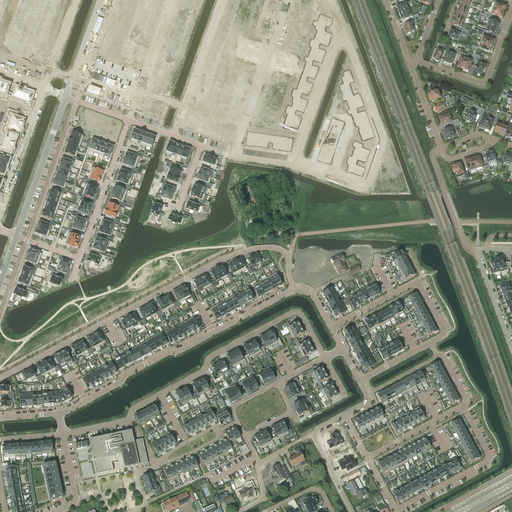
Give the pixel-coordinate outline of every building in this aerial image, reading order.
[(463,6),(470,8),(469,8),(470,3),(471,3),(462,0),(461,0),(460,5),(463,6)] [(20,2),(19,6),(28,9),(29,9),(31,4),(21,1),(21,2),(20,2)] [(54,2),(52,8),(62,11),(63,9),(64,6),(64,5),(60,4),(58,3),(55,2),(54,2)] [(399,13),(409,9),(408,6),(409,5),(408,2),(397,6),(397,9),(399,13)] [(492,8),(503,12),(503,10),(504,10),(506,6),(494,2),(492,8)] [(458,10),(468,13),(470,8),(463,6),(460,5),(458,10)] [(50,13),(51,13),(54,15),(56,15),(55,15),(56,15),(60,17),(60,16),(62,13),(61,13),(62,11),(52,8),(50,13)] [(483,14),(489,16),(490,14),(502,18),(503,14),(502,14),(503,12),(492,8),(490,13),(484,11),(483,14)] [(409,9),(399,13),(402,19),(404,19),(405,19),(407,18),(408,17),(410,16),(408,10),(409,9)] [(468,13),(458,10),(456,15),(459,16),(466,18),(468,13)] [(16,15),(15,17),(25,20),(26,15),(27,15),(26,15),(21,13),(17,12),(16,15)] [(454,20),(464,23),(466,18),(459,16),(456,15),(454,20)] [(318,22),(316,26),(322,28),(323,25),(329,27),(329,25),(330,25),(331,21),(331,19),(329,19),(329,18),(325,16),(325,17),(322,16),(320,23),(318,22)] [(15,17),(14,22),(23,25),(25,20),(15,17)] [(48,19),(46,24),(57,28),(58,25),(57,24),(58,22),(48,19)] [(487,25),(497,29),(499,23),(489,19),(487,25)] [(461,32),(467,34),(468,31),(462,29),(464,23),(454,20),(453,23),(452,25),(462,29),(461,32)] [(14,22),(12,27),(21,30),(23,25),(14,22)] [(405,28),(404,29),(404,30),(405,34),(406,35),(406,34),(410,33),(411,33),(411,32),(415,30),(412,22),(404,26),(405,28)] [(44,30),(54,34),(55,32),(57,28),(46,24),(46,25),(44,30)] [(497,29),(487,25),(485,31),(495,34),(497,29)] [(316,26),(315,29),(320,31),(318,36),(329,40),(330,36),(330,34),(321,31),(322,28),(316,26)] [(12,27),(10,31),(20,35),(21,30),(12,27)] [(10,34),(8,37),(17,40),(18,40),(20,35),(10,31),(10,33),(9,34),(10,34)] [(467,34),(461,32),(460,34),(450,31),(450,32),(449,32),(448,36),(448,37),(448,38),(458,41),(460,35),(466,36),(467,34)] [(483,33),(477,31),(476,34),(482,36),(480,42),(492,46),(492,45),(493,41),(494,40),(482,36),(483,33)] [(42,36),(40,41),(50,45),(51,43),(52,40),(52,39),(48,38),(46,37),(42,36)] [(311,40),(310,43),(316,45),(317,42),(326,45),(327,43),(328,44),(329,40),(318,36),(316,41),(311,40)] [(38,47),(42,49),(43,49),(44,49),(48,51),(49,49),(50,45),(40,41),(38,47)] [(492,46),(480,42),(478,47),(472,45),(471,48),(477,50),(478,47),(490,52),(492,46)] [(310,43),(309,46),(314,48),(312,53),(323,57),(324,53),(324,51),(320,50),(320,49),(319,49),(318,49),(315,48),(316,45),(310,43)] [(446,52),(448,46),(445,45),(443,50),(437,48),(435,55),(434,54),(433,59),(435,60),(439,62),(443,51),(446,52)] [(448,51),(445,62),(446,62),(446,63),(450,64),(452,64),(455,54),(458,55),(460,49),(457,48),(455,54),(448,51)] [(461,56),(457,67),(460,69),(461,68),(463,69),(466,58),(467,55),(462,53),(463,50),(460,49),(458,55),(461,56)] [(5,51),(2,61),(5,62),(6,62),(7,62),(10,53),(5,51)] [(10,53),(7,62),(12,64),(15,55),(10,53)] [(305,57),(304,60),(307,61),(310,62),(311,59),(314,60),(317,61),(320,62),(321,62),(322,59),(322,57),(323,57),(312,53),(310,58),(305,57)] [(466,58),(463,69),(465,69),(464,70),(468,72),(472,60),(475,61),(477,55),(474,54),(472,60),(466,58)] [(15,55),(12,64),(14,64),(13,65),(17,66),(21,57),(20,57),(15,55)] [(478,62),(474,72),(475,73),(476,73),(480,75),(480,74),(481,75),(482,72),(483,72),(484,68),(485,64),(478,62),(480,56),(477,55),(475,61),(478,62)] [(26,59),(23,68),(26,69),(27,69),(28,70),(32,61),(27,59),(26,59)] [(32,61),(28,70),(31,71),(32,71),(34,72),(37,62),(32,61)] [(307,61),(306,64),(308,65),(306,70),(316,73),(316,72),(317,72),(318,68),(309,65),(310,62),(307,61)] [(37,62),(34,72),(36,73),(37,73),(39,73),(42,64),(37,62)] [(302,74),(301,77),(304,78),(305,75),(314,78),(315,75),(315,74),(316,73),(306,70),(305,75),(302,74)] [(347,86),(343,87),(344,90),(350,88),(349,85),(348,83),(354,81),(352,77),(353,77),(352,74),(350,70),(344,72),(345,76),(344,76),(344,77),(345,80),(346,81),(345,81),(347,86)] [(301,77),(300,80),(302,81),(301,86),(310,89),(311,87),(312,85),(311,85),(312,84),(303,81),(304,78),(301,77)] [(3,83),(0,92),(0,94),(4,96),(3,99),(7,100),(9,94),(6,93),(9,85),(3,83)] [(296,93),(295,93),(298,94),(299,92),(308,95),(308,94),(310,89),(301,86),(299,91),(297,90),(296,93)] [(10,95),(9,98),(18,101),(22,89),(20,88),(19,88),(17,87),(14,96),(10,95)] [(22,89),(18,101),(23,103),(27,91),(22,89)] [(429,96),(428,96),(430,100),(431,100),(431,101),(441,97),(439,90),(435,92),(435,91),(431,93),(428,94),(429,96)] [(27,91),(23,103),(28,104),(27,107),(30,108),(32,103),(29,102),(32,93),(27,91)] [(293,92),(292,96),(297,97),(295,103),(305,106),(305,104),(306,104),(307,101),(303,99),(302,99),(301,99),(301,98),(297,97),(298,94),(295,93),(296,93),(293,92)] [(348,94),(342,96),(344,100),(349,98),(351,103),(361,100),(361,99),(361,100),(360,98),(359,94),(359,95),(359,94),(355,95),(352,96),(349,98),(348,94)] [(449,98),(444,100),(445,103),(434,107),(435,112),(436,112),(437,114),(441,112),(441,111),(448,108),(446,103),(450,101),(449,98)] [(353,109),(348,111),(349,114),(351,113),(354,112),(353,109),(357,108),(358,107),(359,107),(363,105),(362,103),(361,100),(351,103),(353,109)] [(288,106),(287,110),(289,111),(289,110),(292,111),(293,109),(297,110),(298,110),(299,111),(299,110),(303,112),(303,111),(303,112),(304,108),(305,106),(295,103),(293,108),(288,106)] [(467,114),(465,119),(467,120),(467,121),(472,123),(472,121),(474,122),(477,113),(480,114),(482,109),(478,107),(477,112),(471,109),(469,114),(467,114)] [(289,111),(288,113),(291,114),(289,119),(299,123),(300,120),(299,120),(300,117),(291,114),(292,111),(289,110),(289,111)] [(9,111),(8,115),(11,116),(9,121),(22,126),(23,122),(22,122),(23,120),(14,117),(15,113),(9,111)] [(354,112),(351,113),(353,116),(355,115),(357,120),(366,116),(364,111),(355,114),(354,112)] [(482,117),(478,127),(480,128),(483,129),(484,129),(488,118),(488,117),(489,116),(483,114),(483,115),(482,117)] [(488,118),(484,129),(490,131),(494,119),(496,120),(497,120),(499,115),(496,114),(494,119),(488,117),(488,118)] [(440,119),(439,119),(439,120),(441,124),(442,124),(442,125),(451,122),(448,115),(439,118),(440,119)] [(366,116),(357,120),(358,125),(368,121),(366,117),(367,117),(366,116)] [(285,124),(283,127),(285,128),(286,128),(288,125),(296,128),(297,125),(298,126),(299,123),(289,119),(287,124),(285,124)] [(331,122),(330,124),(340,127),(342,122),(332,119),(331,122)] [(4,126),(3,129),(9,131),(10,128),(19,131),(20,131),(21,128),(20,128),(21,126),(22,126),(9,121),(7,127),(4,126)] [(368,121),(358,125),(360,130),(369,126),(368,121)] [(330,126),(329,129),(338,132),(340,127),(330,124),(330,126),(329,126),(330,126)] [(497,124),(494,132),(499,134),(502,125),(503,124),(502,124),(502,125),(497,124)] [(502,125),(499,134),(504,136),(507,127),(508,126),(503,124),(502,125)] [(369,126),(360,130),(362,134),(372,131),(371,131),(369,126)] [(445,133),(443,134),(444,135),(445,139),(446,140),(447,139),(450,138),(451,138),(451,137),(455,135),(452,128),(444,131),(445,133)] [(3,129),(2,132),(5,133),(3,138),(14,142),(16,137),(8,134),(9,131),(3,129)] [(328,132),(327,134),(336,138),(338,132),(329,129),(328,132),(327,132),(328,132)] [(132,136),(130,141),(135,143),(139,131),(134,130),(133,132),(132,136)] [(139,131),(135,143),(141,145),(145,133),(139,131)] [(372,131),(362,134),(364,140),(374,136),(372,131)] [(72,132),(70,138),(82,142),(84,136),(78,134),(79,133),(75,132),(75,133),(72,132)] [(145,133),(141,145),(146,147),(150,135),(145,133)] [(326,137),(325,139),(334,143),(336,138),(327,134),(326,136),(326,137)] [(150,135),(146,147),(151,148),(154,141),(155,137),(150,135)] [(263,137),(261,146),(267,147),(268,138),(271,139),(272,136),(268,135),(268,138),(263,137)] [(272,136),(271,139),(274,139),(274,142),(273,142),(273,145),(273,148),(274,149),(278,149),(280,140),(274,139),(275,136),(272,136)] [(3,138),(1,143),(13,147),(14,142),(3,138)] [(70,138),(68,143),(80,147),(82,142),(70,138)] [(92,139),(88,151),(93,153),(97,141),(92,139)] [(324,142),(323,144),(332,148),(334,143),(325,139),(324,142)] [(97,141),(93,153),(98,154),(102,143),(100,142),(98,141),(97,141)] [(169,141),(165,153),(170,155),(174,144),(173,143),(169,141)] [(354,142),(353,145),(358,147),(356,152),(356,153),(366,156),(367,156),(369,150),(363,148),(359,147),(360,144),(354,142)] [(0,151),(1,152),(2,149),(11,152),(13,147),(1,143),(0,146),(0,151)] [(68,143),(67,148),(78,152),(78,151),(77,151),(79,146),(80,147),(68,143)] [(102,143),(98,154),(103,156),(108,145),(107,145),(107,144),(105,144),(102,143)] [(174,144),(170,155),(175,157),(179,146),(174,144)] [(322,147),(321,150),(331,153),(332,148),(323,144),(322,146),(322,147)] [(108,145),(103,156),(109,158),(113,147),(108,145)] [(179,146),(175,157),(176,157),(176,156),(181,158),(185,148),(179,146)] [(185,148),(181,158),(186,160),(190,149),(186,147),(186,148),(185,148)] [(67,148),(65,153),(69,155),(73,156),(72,159),(75,160),(78,161),(79,158),(76,157),(78,152),(67,148)] [(320,153),(320,155),(329,158),(331,153),(321,150),(320,152),(320,153)] [(0,151),(0,161),(7,164),(9,158),(0,155),(1,152),(0,151)] [(486,166),(488,171),(491,170),(489,165),(496,162),(494,156),(495,156),(494,155),(493,152),(493,151),(492,151),(488,153),(487,153),(488,155),(485,156),(488,165),(486,166)] [(124,158),(137,163),(139,157),(142,158),(143,155),(139,153),(137,153),(136,156),(127,153),(126,155),(124,158)] [(349,156),(348,159),(354,161),(355,158),(364,161),(366,158),(366,156),(356,153),(355,158),(349,156)] [(509,166),(511,156),(511,155),(509,154),(508,155),(505,154),(502,162),(505,163),(504,164),(509,166)] [(319,157),(318,160),(321,161),(322,162),(322,161),(327,163),(329,158),(320,155),(319,157)] [(204,156),(203,160),(204,160),(203,162),(207,163),(207,164),(209,164),(211,165),(210,168),(211,169),(217,171),(219,171),(220,168),(216,166),(218,161),(212,159),(213,157),(208,156),(208,157),(204,156)] [(472,159),(476,169),(482,167),(481,163),(481,162),(480,160),(480,159),(479,159),(478,157),(472,159)] [(62,158),(60,164),(72,168),(75,160),(72,159),(71,162),(67,160),(62,158)] [(124,161),(123,164),(132,168),(131,170),(137,172),(138,169),(135,168),(137,163),(124,158),(123,161),(124,161)] [(348,159),(347,163),(352,164),(350,170),(353,171),(353,172),(358,174),(358,173),(361,174),(362,174),(364,169),(363,169),(364,168),(353,164),(354,161),(348,159)] [(466,173),(468,179),(471,178),(469,172),(476,169),(472,159),(471,159),(468,160),(467,160),(467,161),(465,162),(469,172),(466,173)] [(167,163),(165,167),(168,168),(166,173),(179,178),(179,177),(179,176),(180,176),(180,175),(179,175),(181,172),(171,169),(172,165),(171,165),(167,164),(167,163)] [(60,166),(59,169),(70,173),(69,172),(71,168),(72,168),(60,164),(61,164),(60,166)] [(92,164),(89,173),(101,177),(102,175),(103,172),(102,172),(103,172),(94,169),(95,165),(92,164)] [(468,179),(466,173),(463,174),(460,164),(458,165),(458,164),(454,165),(454,166),(453,167),(454,169),(453,169),(455,173),(457,178),(464,175),(465,180),(468,179)] [(198,173),(211,178),(210,177),(212,172),(216,173),(217,171),(211,169),(210,171),(201,168),(200,169),(200,168),(199,171),(199,172),(199,173),(198,173)] [(59,169),(57,174),(69,178),(70,173),(59,169)] [(120,172),(118,175),(131,180),(133,174),(136,175),(137,172),(131,170),(130,173),(121,170),(120,172)] [(85,177),(84,180),(86,181),(89,182),(90,179),(99,182),(101,177),(89,173),(88,178),(85,177)] [(161,178),(160,181),(166,183),(167,180),(177,183),(178,183),(180,179),(179,178),(166,173),(164,179),(161,178)] [(197,177),(197,179),(206,183),(205,185),(211,187),(212,185),(209,184),(211,178),(198,173),(197,177)] [(55,179),(67,183),(65,182),(66,178),(69,178),(57,174),(56,177),(55,179)] [(118,177),(117,180),(117,181),(126,184),(125,187),(131,189),(132,186),(129,185),(131,180),(118,175),(118,176),(119,176),(118,178),(118,177)] [(55,179),(53,184),(58,186),(62,188),(61,190),(64,191),(67,183),(55,179)] [(85,184),(84,189),(95,194),(96,191),(97,188),(88,185),(89,182),(86,181),(85,184)] [(160,181),(159,184),(162,185),(160,190),(173,195),(174,192),(173,192),(174,189),(165,186),(166,183),(160,181)] [(250,205),(257,202),(249,184),(244,186),(249,196),(246,197),(250,205)] [(193,187),(192,190),(205,195),(207,189),(210,190),(211,187),(205,185),(204,188),(195,185),(194,187),(193,187)] [(113,189),(112,192),(125,197),(127,191),(130,192),(131,189),(125,187),(124,190),(115,187),(114,189),(113,189)] [(79,194),(78,197),(81,198),(84,199),(85,196),(93,199),(94,196),(95,194),(84,189),(82,195),(79,194)] [(51,190),(49,195),(61,200),(63,194),(66,195),(67,192),(64,191),(61,190),(60,193),(56,192),(51,190)] [(155,195),(154,198),(160,200),(161,197),(170,200),(171,198),(172,199),(173,195),(160,190),(162,191),(160,197),(155,195)] [(191,194),(191,196),(200,200),(199,202),(205,204),(206,201),(203,201),(205,195),(192,190),(191,194)] [(111,196),(111,198),(120,201),(119,204),(125,206),(126,203),(123,202),(125,197),(112,192),(111,196)] [(49,196),(48,201),(59,205),(61,200),(49,195),(49,196)] [(81,198),(78,206),(89,210),(91,206),(91,204),(88,203),(85,202),(83,201),(84,199),(81,198)] [(48,201),(46,206),(57,210),(59,205),(48,201)] [(186,207),(186,209),(190,210),(193,212),(193,211),(197,213),(199,206),(203,208),(205,204),(199,202),(198,206),(195,205),(196,205),(192,203),(192,204),(188,202),(188,203),(187,203),(186,207)] [(107,209),(106,209),(119,214),(121,208),(124,209),(125,206),(119,204),(118,207),(109,204),(108,207),(107,207),(107,209)] [(152,211),(150,216),(157,218),(156,222),(159,223),(163,214),(159,213),(161,207),(160,207),(160,206),(156,204),(156,205),(154,205),(153,207),(151,211),(152,211)] [(44,210),(44,211),(56,215),(57,210),(46,206),(44,211),(44,210)] [(78,206),(75,214),(78,215),(79,212),(87,215),(88,212),(89,212),(89,210),(78,206)] [(105,209),(104,214),(105,214),(104,215),(114,218),(113,221),(119,223),(120,220),(115,218),(117,213),(119,214),(106,209),(106,210),(105,209)] [(44,211),(42,216),(46,218),(51,219),(50,222),(53,223),(54,220),(51,219),(53,214),(55,215),(56,215),(44,211)] [(72,213),(71,216),(74,217),(72,222),(83,226),(84,225),(86,221),(77,218),(78,215),(75,214),(72,213)] [(169,216),(168,220),(171,221),(171,223),(176,224),(176,223),(182,225),(184,219),(187,221),(188,217),(183,215),(182,218),(177,217),(175,216),(171,215),(170,216),(169,216)] [(101,224),(101,226),(113,231),(115,225),(118,226),(119,223),(113,221),(112,224),(103,221),(102,221),(101,224)] [(38,225),(37,227),(50,232),(52,226),(54,227),(55,224),(53,223),(50,222),(49,225),(44,223),(39,222),(38,225)] [(70,227),(69,230),(72,231),(73,228),(82,232),(83,228),(83,226),(72,222),(73,223),(71,228),(70,227)] [(100,228),(98,231),(99,231),(99,232),(108,235),(107,238),(113,240),(114,237),(111,236),(113,231),(101,226),(100,228)] [(288,226),(254,233),(256,238),(257,238),(257,240),(275,236),(276,237),(290,234),(288,226)] [(36,229),(35,232),(36,232),(35,233),(48,237),(50,232),(37,227),(37,229),(36,229)] [(69,230),(66,238),(78,243),(78,242),(78,241),(79,241),(80,238),(79,238),(79,237),(71,234),(72,231),(69,230)] [(67,239),(65,244),(76,248),(78,243),(66,238),(66,239),(67,239)] [(96,239),(94,243),(107,248),(109,242),(112,243),(113,240),(107,238),(106,241),(97,238),(96,240),(96,239)] [(94,245),(92,248),(93,248),(93,249),(102,252),(101,255),(107,257),(108,254),(105,253),(107,248),(94,243),(95,244),(94,245)] [(28,251),(27,255),(40,259),(42,254),(29,249),(29,251),(28,251)] [(402,251),(390,257),(393,262),(404,256),(402,251)] [(340,274),(347,271),(343,262),(344,261),(341,254),(331,259),(334,265),(335,265),(340,274)] [(26,257),(25,260),(26,260),(25,261),(35,264),(34,267),(37,268),(39,269),(40,266),(38,265),(40,259),(27,255),(27,257),(26,257)] [(87,260),(87,261),(91,262),(91,263),(94,264),(100,266),(103,260),(108,262),(109,258),(107,257),(101,255),(100,255),(99,258),(96,257),(93,256),(89,255),(89,256),(88,256),(87,260)] [(249,259),(248,259),(252,267),(250,268),(252,274),(255,272),(254,269),(257,267),(255,264),(262,260),(260,257),(258,257),(257,255),(251,258),(251,257),(249,259)] [(404,256),(393,262),(396,267),(397,266),(407,260),(404,256)] [(495,259),(500,273),(508,270),(508,269),(507,262),(503,264),(501,257),(500,258),(499,257),(496,258),(496,259),(495,259)] [(59,259),(57,265),(68,269),(69,269),(68,268),(70,265),(70,263),(67,262),(64,261),(59,259)] [(241,259),(235,262),(240,272),(246,269),(241,259)] [(500,273),(495,259),(491,261),(491,262),(490,262),(492,267),(489,268),(491,275),(499,272),(500,273)] [(407,260),(397,266),(399,270),(399,271),(409,265),(407,260)] [(235,262),(228,266),(232,273),(230,275),(232,279),(232,280),(235,278),(234,276),(240,272),(235,262)] [(57,265),(54,273),(57,274),(58,271),(66,274),(67,271),(68,271),(68,269),(57,265)] [(357,265),(349,269),(352,274),(360,270),(357,265)] [(399,270),(398,271),(401,276),(412,270),(409,265),(399,271),(399,270)] [(218,268),(216,269),(222,280),(228,277),(229,280),(232,279),(230,275),(229,274),(226,275),(222,266),(218,268)] [(24,267),(22,270),(23,271),(22,272),(34,276),(37,268),(34,267),(33,270),(24,267)] [(214,271),(211,272),(215,281),(213,282),(215,287),(218,286),(217,283),(222,280),(216,269),(214,270),(214,271)] [(412,270),(401,276),(403,281),(415,275),(412,270)] [(274,271),(270,273),(271,276),(277,287),(282,284),(276,273),(274,271)] [(22,272),(21,277),(32,281),(34,276),(22,272)] [(51,272),(47,282),(52,284),(52,285),(56,286),(56,285),(59,286),(59,285),(60,285),(61,281),(61,280),(61,279),(56,277),(57,274),(54,273),(51,272)] [(265,275),(260,278),(262,281),(268,292),(272,290),(266,278),(265,275)] [(200,279),(199,279),(205,289),(211,286),(213,289),(215,287),(213,282),(210,284),(206,276),(205,276),(202,277),(202,278),(201,278),(201,279),(200,279)] [(271,276),(266,278),(272,290),(277,287),(271,276)] [(19,278),(18,282),(27,286),(26,288),(32,290),(33,287),(30,286),(32,281),(21,277),(20,279),(19,278)] [(195,282),(194,283),(195,286),(197,290),(194,292),(197,297),(200,296),(199,293),(205,289),(199,279),(199,280),(198,279),(195,281),(195,282)] [(257,283),(263,295),(268,292),(262,281),(257,283)] [(374,282),(369,285),(374,296),(379,293),(374,282)] [(257,283),(252,286),(258,297),(259,298),(261,297),(261,296),(263,295),(257,283)] [(502,293),(511,289),(511,285),(511,283),(500,288),(502,293)] [(246,285),(242,288),(243,290),(249,301),(254,299),(248,287),(248,288),(246,285)] [(369,285),(364,288),(370,298),(374,296),(369,285)] [(179,289),(185,300),(185,301),(191,298),(192,300),(195,298),(192,293),(189,295),(186,289),(186,288),(186,289),(185,287),(185,286),(183,287),(182,287),(179,288),(179,289)] [(334,287),(322,293),(325,298),(336,292),(334,287)] [(15,290),(13,294),(17,295),(16,297),(21,298),(21,297),(27,299),(29,294),(34,295),(35,292),(32,290),(26,288),(25,292),(22,291),(23,291),(20,290),(16,288),(15,290)] [(364,288),(359,290),(359,291),(365,301),(370,298),(364,288)] [(174,292),(178,301),(176,302),(178,307),(181,306),(180,303),(185,300),(179,289),(177,290),(174,291),(174,292)] [(511,289),(502,293),(504,298),(511,294),(511,289)] [(243,291),(239,294),(245,304),(249,301),(243,290),(243,291)] [(359,291),(355,293),(360,304),(365,301),(359,291)] [(336,292),(325,298),(328,303),(338,298),(339,297),(336,292)] [(355,293),(350,296),(355,307),(360,304),(355,293)] [(416,293),(408,297),(410,302),(419,297),(416,293)] [(234,296),(240,307),(245,304),(239,294),(235,297),(234,296)] [(165,298),(163,299),(168,309),(174,306),(176,309),(178,307),(176,302),(173,304),(169,296),(168,296),(164,298),(165,298)] [(234,296),(229,298),(235,310),(240,307),(234,296)] [(419,297),(410,302),(412,306),(421,302),(419,297)] [(158,301),(156,301),(158,305),(159,306),(159,307),(161,310),(158,311),(161,316),(164,315),(163,313),(169,310),(168,309),(163,299),(162,298),(161,299),(160,298),(157,300),(158,301)] [(229,298),(225,301),(231,312),(235,310),(229,298)] [(338,298),(328,303),(330,308),(340,302),(338,298)] [(225,301),(220,303),(226,315),(231,312),(225,301)] [(340,302),(330,308),(333,312),(344,306),(341,301),(340,302)] [(421,302),(412,306),(415,310),(423,306),(421,302)] [(220,303),(215,306),(221,317),(226,315),(220,303)] [(398,303),(393,305),(398,314),(397,314),(399,316),(404,313),(403,311),(400,307),(398,303)] [(151,304),(146,307),(151,318),(157,315),(158,318),(161,316),(158,311),(156,313),(151,304)] [(388,308),(389,308),(393,316),(397,314),(398,314),(393,305),(388,308)] [(215,306),(210,309),(216,320),(221,317),(215,306)] [(344,306),(333,312),(335,317),(338,316),(339,316),(347,311),(344,306)] [(423,306),(415,310),(417,314),(425,310),(423,306)] [(141,311),(140,312),(144,319),(141,321),(144,326),(147,324),(144,319),(150,316),(151,318),(146,307),(140,310),(141,311)] [(388,308),(384,311),(389,320),(394,318),(393,316),(389,308),(388,308)] [(425,310),(417,314),(419,319),(428,314),(426,310),(425,310)] [(384,311),(379,313),(385,324),(390,322),(390,321),(389,320),(384,311)] [(375,316),(374,316),(380,326),(380,327),(385,324),(379,313),(375,316)] [(428,314),(419,319),(422,323),(430,318),(428,314)] [(131,316),(128,318),(133,328),(140,324),(141,327),(144,326),(141,321),(138,322),(134,315),(131,317),(131,316)] [(374,315),(369,318),(375,329),(380,326),(374,316),(375,316),(374,315)] [(194,317),(189,320),(195,331),(200,328),(194,317)] [(125,319),(122,321),(126,329),(123,330),(126,336),(130,334),(128,331),(133,328),(128,318),(125,319)] [(369,318),(364,321),(370,331),(375,329),(369,318)] [(430,318),(422,323),(424,327),(432,323),(430,318)] [(189,320),(184,322),(190,334),(190,333),(195,331),(189,320)] [(184,323),(179,325),(185,336),(190,334),(184,322),(184,323)] [(298,322),(286,328),(289,334),(301,327),(300,325),(299,325),(298,322)] [(432,323),(424,327),(426,331),(434,327),(432,323)] [(174,327),(180,339),(185,336),(179,325),(175,328),(175,327),(174,327)] [(174,327),(169,330),(175,341),(180,339),(174,327)] [(301,327),(289,334),(292,339),(303,333),(302,331),(302,330),(301,327)] [(353,327),(343,332),(346,337),(356,332),(356,331),(353,327)] [(434,327),(426,331),(428,336),(437,331),(434,327)] [(169,330),(165,333),(171,344),(175,341),(169,330)] [(356,332),(346,337),(348,342),(358,337),(360,336),(357,331),(356,331),(356,332)] [(95,334),(93,335),(94,336),(99,346),(105,343),(106,346),(109,344),(106,339),(104,341),(102,337),(101,336),(101,335),(99,332),(98,333),(97,332),(94,334),(95,334)] [(268,333),(266,335),(272,347),(277,344),(279,347),(282,345),(279,338),(275,339),(271,332),(268,333)] [(161,333),(156,336),(161,346),(167,343),(161,333)] [(264,336),(260,337),(264,345),(262,347),(264,352),(267,350),(272,347),(266,335),(264,336)] [(89,339),(88,340),(92,347),(89,348),(92,354),(95,352),(93,349),(99,346),(94,336),(92,337),(88,339),(89,339)] [(156,336),(150,339),(156,349),(161,346),(156,336)] [(358,337),(348,342),(351,346),(360,342),(360,341),(358,337)] [(145,341),(151,353),(151,352),(156,349),(150,339),(145,341)] [(360,342),(351,346),(354,351),(365,345),(362,341),(362,340),(360,341),(360,342)] [(393,342),(392,342),(398,352),(403,350),(397,340),(393,342)] [(78,343),(77,344),(83,356),(88,353),(89,355),(92,354),(89,348),(87,350),(82,341),(82,342),(81,341),(78,343)] [(145,342),(140,345),(146,355),(151,353),(145,341),(145,342)] [(254,341),(249,344),(255,356),(261,353),(262,356),(266,354),(264,352),(262,347),(259,348),(254,341)] [(298,341),(292,344),(294,347),(296,346),(300,353),(311,346),(310,344),(309,344),(308,341),(300,345),(298,341)] [(392,341),(387,344),(393,355),(398,352),(392,342),(393,342),(392,341)] [(73,346),(71,347),(71,348),(72,350),(76,356),(73,357),(76,362),(78,361),(78,359),(83,356),(77,344),(76,345),(76,344),(73,345),(73,346)] [(249,344),(243,346),(248,354),(245,356),(249,363),(252,362),(250,358),(255,356),(249,344)] [(387,344),(382,346),(388,357),(393,355),(387,344)] [(135,348),(140,358),(141,358),(146,355),(140,345),(135,348)] [(365,345),(354,351),(356,356),(367,350),(365,345)] [(311,346),(300,353),(303,358),(314,352),(312,350),(313,349),(311,346)] [(382,346),(377,349),(383,360),(388,357),(382,346)] [(129,350),(135,361),(140,358),(135,348),(130,350),(129,350)] [(63,351),(60,352),(60,353),(66,364),(71,361),(73,364),(76,362),(73,357),(70,359),(67,353),(67,352),(66,351),(66,350),(64,351),(63,351)] [(129,350),(124,353),(130,363),(135,361),(129,350)] [(233,352),(232,353),(239,365),(244,362),(246,365),(249,363),(245,356),(242,357),(238,350),(237,350),(233,352)] [(367,350),(356,356),(359,361),(368,356),(370,355),(367,350)] [(55,356),(59,365),(57,366),(59,371),(62,370),(61,368),(67,365),(66,364),(60,353),(58,354),(58,353),(55,355),(55,356)] [(119,355),(118,356),(124,366),(130,363),(124,353),(124,354),(119,357),(119,355)] [(228,355),(227,355),(231,363),(228,365),(231,370),(234,368),(233,368),(239,365),(232,353),(231,353),(228,355)] [(118,356),(113,359),(119,369),(124,366),(118,356)] [(368,356),(359,361),(361,366),(370,361),(370,360),(368,356)] [(370,361),(361,366),(364,371),(375,365),(372,360),(372,359),(370,360),(370,361)] [(46,362),(43,363),(49,373),(49,375),(56,371),(57,373),(59,371),(57,366),(54,367),(50,360),(46,362)] [(111,361),(106,364),(112,375),(117,372),(111,361)] [(222,361),(217,364),(223,375),(228,372),(231,370),(228,365),(225,366),(224,364),(225,364),(224,363),(224,364),(222,361)] [(438,362),(430,366),(432,371),(441,366),(438,362)] [(41,365),(37,367),(41,374),(38,376),(41,381),(44,379),(43,377),(49,373),(43,363),(41,365)] [(106,364),(101,367),(107,378),(108,378),(107,378),(112,375),(106,364)] [(217,364),(211,367),(213,370),(212,370),(213,371),(213,370),(215,373),(211,375),(214,380),(223,375),(217,364)] [(272,365),(263,370),(270,382),(272,381),(275,379),(270,370),(273,368),(272,365)] [(441,366),(432,371),(435,375),(443,371),(441,366)] [(101,367),(97,370),(103,381),(107,378),(101,367)] [(312,369),(307,372),(309,375),(311,374),(314,379),(315,379),(326,373),(324,370),(323,370),(322,368),(314,372),(312,369)] [(28,371),(21,374),(23,378),(25,377),(26,380),(30,378),(32,382),(37,379),(39,382),(41,381),(38,376),(36,377),(31,369),(30,369),(28,370),(28,371)] [(92,372),(98,383),(103,381),(97,370),(92,372)] [(259,374),(255,376),(256,378),(260,376),(264,385),(267,383),(270,382),(263,370),(264,372),(259,375),(259,374)] [(443,371),(435,375),(437,379),(445,375),(443,371)] [(92,372),(87,374),(93,385),(97,383),(98,383),(92,372)] [(420,372),(415,374),(420,383),(420,384),(421,385),(426,382),(423,376),(420,372)] [(318,384),(315,386),(316,389),(322,386),(320,383),(328,379),(327,376),(327,375),(326,373),(315,379),(318,384)] [(87,374),(82,377),(88,388),(93,385),(87,374)] [(415,374),(411,377),(415,386),(416,386),(420,384),(420,383),(415,374)] [(445,375),(437,379),(439,384),(448,379),(445,375)] [(252,376),(246,379),(253,391),(257,389),(258,388),(253,379),(256,378),(255,376),(252,377),(252,376)] [(411,377),(406,379),(412,391),(417,388),(416,386),(415,386),(411,377)] [(293,384),(284,388),(285,389),(287,393),(287,394),(299,387),(298,388),(295,383),(298,381),(296,378),(291,380),(293,384)] [(203,379),(198,382),(204,394),(210,391),(210,392),(213,390),(211,385),(207,387),(203,379)] [(246,379),(238,383),(239,384),(240,387),(243,385),(248,394),(249,393),(252,391),(253,391),(246,379)] [(406,379),(401,382),(407,392),(406,392),(407,393),(412,391),(406,379)] [(448,379),(439,384),(441,388),(450,383),(448,379)] [(194,395),(196,399),(199,398),(199,396),(204,394),(198,382),(193,385),(197,394),(194,395)] [(397,384),(396,384),(401,394),(402,395),(406,392),(407,392),(401,382),(397,384)] [(450,383),(441,388),(444,392),(452,387),(450,383)] [(235,385),(230,388),(236,400),(238,399),(241,397),(237,388),(240,387),(239,384),(235,386),(235,385)] [(396,384),(391,387),(396,396),(397,396),(401,394),(396,384)] [(322,386),(316,389),(318,392),(320,391),(323,396),(335,390),(334,388),(333,387),(331,385),(323,389),(322,386)] [(1,387),(0,386),(0,393),(1,393),(5,393),(5,397),(14,397),(14,392),(11,392),(11,386),(4,386),(1,386),(1,387)] [(66,386),(61,389),(67,400),(72,397),(66,386)] [(299,387),(287,394),(289,398),(290,399),(299,394),(300,397),(302,396),(301,393),(302,392),(299,387)] [(391,387),(387,390),(392,399),(391,399),(393,401),(398,398),(397,396),(396,396),(391,387)] [(452,387),(444,392),(446,396),(454,392),(452,387)] [(186,388),(181,391),(187,402),(192,400),(193,401),(196,399),(194,395),(191,397),(186,388)] [(230,388),(221,392),(223,396),(226,394),(231,403),(234,401),(236,400),(230,388)] [(61,390),(57,392),(61,404),(67,400),(61,389),(60,389),(61,390)] [(335,390),(323,396),(326,402),(324,403),(326,406),(331,403),(329,400),(337,396),(336,393),(336,392),(335,390)] [(387,390),(382,392),(387,401),(391,399),(392,399),(387,390)] [(182,405),(187,402),(181,391),(176,394),(180,401),(177,403),(179,408),(183,406),(182,405)] [(382,392),(377,395),(379,398),(378,399),(379,401),(380,401),(383,406),(388,403),(387,401),(382,392)] [(454,392),(446,396),(448,400),(457,396),(454,392)] [(302,401),(293,405),(295,408),(296,411),(308,404),(305,399),(304,400),(302,396),(300,397),(302,401)] [(457,396),(448,400),(451,405),(459,400),(457,396)] [(0,408),(3,409),(6,409),(6,408),(13,408),(12,401),(14,401),(14,397),(5,397),(6,402),(2,402),(0,402),(0,408)] [(259,400),(252,403),(255,408),(262,405),(259,400)] [(308,404),(296,411),(297,413),(299,416),(308,411),(310,414),(313,413),(308,404)] [(149,408),(155,418),(160,416),(154,405),(149,408)] [(378,407),(373,410),(379,421),(384,418),(378,407)] [(414,410),(413,410),(415,412),(420,421),(425,419),(419,407),(414,410)] [(155,418),(149,408),(144,410),(149,419),(150,421),(155,418)] [(225,408),(220,411),(226,423),(231,420),(225,408)] [(207,414),(213,425),(215,424),(214,422),(217,421),(210,409),(205,411),(207,414)] [(144,421),(149,419),(144,410),(140,413),(144,421)] [(373,410),(369,413),(375,424),(379,421),(373,410)] [(221,426),(226,423),(220,411),(215,414),(221,426)] [(409,412),(404,415),(410,426),(415,424),(410,414),(409,412)] [(410,414),(415,424),(420,421),(415,412),(410,414)] [(140,413),(135,416),(141,426),(146,423),(144,421),(140,413)] [(369,413),(364,415),(370,426),(375,424),(369,413)] [(196,416),(196,417),(203,430),(205,429),(204,427),(207,426),(202,416),(201,414),(196,416)] [(207,414),(202,416),(207,426),(210,424),(211,426),(213,425),(207,414)] [(364,415),(359,418),(365,429),(370,426),(364,415)] [(399,417),(400,418),(406,429),(410,426),(404,415),(399,417)] [(202,431),(203,430),(196,417),(192,420),(192,421),(197,431),(201,429),(202,431)] [(359,418),(354,420),(360,432),(365,429),(359,418)] [(400,418),(395,421),(401,432),(406,429),(400,418)] [(459,419),(451,424),(453,428),(461,424),(459,419)] [(192,421),(188,424),(194,435),(196,434),(195,432),(197,431),(192,421)] [(395,421),(390,424),(396,434),(401,432),(395,421)] [(278,424),(277,425),(283,437),(289,434),(290,436),(293,434),(290,429),(287,431),(284,425),(284,424),(282,422),(281,422),(278,424)] [(192,436),(194,435),(188,424),(183,426),(188,436),(191,434),(192,436)] [(461,424),(453,428),(455,433),(464,428),(461,424)] [(272,427),(271,428),(273,430),(272,431),(273,431),(276,437),(273,438),(277,446),(280,444),(278,440),(283,437),(277,425),(276,425),(272,427)] [(240,437),(235,427),(230,430),(235,440),(240,437)] [(464,428),(455,433),(458,437),(466,432),(464,428)] [(89,439),(96,474),(113,470),(112,463),(117,462),(116,455),(121,454),(124,468),(125,468),(148,463),(142,439),(134,441),(131,430),(89,439)] [(235,440),(230,430),(225,433),(231,445),(236,442),(235,440)] [(266,431),(260,434),(267,446),(272,443),(274,447),(277,446),(273,438),(270,440),(266,431)] [(165,436),(164,436),(172,448),(174,447),(173,445),(176,443),(169,432),(164,435),(165,436)] [(466,432),(458,437),(460,441),(468,437),(466,432)] [(332,440),(326,443),(327,444),(330,448),(335,446),(335,447),(343,443),(337,433),(330,437),(332,440)] [(260,434),(255,437),(258,443),(259,446),(257,447),(256,447),(260,455),(264,453),(261,449),(267,446),(260,434)] [(161,440),(167,449),(170,447),(171,449),(172,448),(164,436),(160,439),(161,440)] [(468,437),(460,441),(462,445),(471,441),(468,437)] [(425,438),(420,440),(425,450),(426,452),(427,452),(432,449),(425,438)] [(232,449),(227,439),(222,442),(227,451),(232,449)] [(156,443),(164,454),(165,453),(164,451),(167,449),(161,440),(157,443),(156,443)] [(420,440),(415,443),(421,452),(425,450),(420,440)] [(150,444),(158,455),(161,453),(162,455),(164,454),(156,443),(157,443),(155,441),(150,444)] [(471,441),(462,445),(464,450),(473,445),(471,441)] [(227,451),(222,442),(217,444),(223,455),(223,456),(228,453),(227,451)] [(415,443),(411,445),(416,455),(416,456),(421,454),(422,453),(421,452),(415,443)] [(223,455),(217,444),(212,447),(218,458),(218,457),(223,455)] [(411,445),(406,448),(411,458),(411,457),(416,455),(411,445)] [(473,445),(464,450),(467,454),(475,449),(473,445)] [(218,458),(212,447),(208,450),(214,461),(219,459),(218,457),(218,458)] [(288,460),(285,461),(290,470),(293,468),(293,467),(299,464),(301,467),(306,464),(304,461),(305,461),(301,453),(299,448),(293,451),(295,454),(293,456),(293,457),(288,459),(288,460)] [(406,448),(401,451),(407,461),(412,459),(411,457),(411,458),(406,448)] [(475,449),(467,454),(469,458),(477,453),(475,449)] [(209,464),(214,461),(208,450),(203,452),(209,464)] [(401,451),(396,453),(403,465),(407,462),(408,462),(407,461),(401,451)] [(204,466),(209,464),(203,452),(198,455),(204,466)] [(396,453),(392,456),(398,467),(403,465),(396,453)] [(477,453),(469,458),(471,462),(477,459),(478,459),(479,458),(480,458),(477,453)] [(193,469),(188,456),(186,457),(187,459),(184,461),(188,471),(192,469),(193,469)] [(190,456),(188,456),(193,469),(192,469),(193,470),(199,468),(194,457),(191,458),(190,456)] [(392,456),(387,458),(393,470),(398,467),(392,456)] [(349,457),(338,463),(342,470),(346,468),(346,469),(347,471),(357,466),(354,460),(351,462),(349,457)] [(387,458),(382,461),(388,473),(393,470),(387,458)] [(449,460),(449,461),(450,463),(451,463),(455,471),(460,468),(454,458),(449,460)] [(188,471),(184,461),(181,462),(180,460),(178,461),(183,473),(188,471)] [(176,464),(174,465),(178,475),(179,475),(183,473),(178,461),(176,462),(176,464)] [(382,461),(377,463),(383,475),(388,473),(382,461)] [(55,462),(43,465),(51,502),(62,497),(55,462)] [(440,465),(439,465),(440,466),(445,476),(450,473),(446,465),(445,462),(444,462),(440,465)] [(446,465),(450,473),(450,474),(455,471),(451,463),(450,463),(446,465)] [(178,475),(174,465),(171,466),(170,464),(168,465),(174,480),(180,477),(179,475),(178,475)] [(31,465),(28,465),(28,469),(28,473),(29,477),(29,481),(30,484),(30,485),(30,486),(30,488),(30,489),(31,492),(31,494),(32,497),(34,504),(36,504),(35,497),(34,492),(33,488),(33,484),(32,480),(32,477),(31,473),(31,469),(31,465)] [(174,480),(168,465),(166,466),(167,468),(163,469),(168,482),(174,480)] [(274,483),(285,478),(286,481),(290,478),(284,466),(280,468),(278,465),(272,468),(274,472),(272,473),(274,477),(272,478),(274,483)] [(436,468),(435,469),(441,478),(445,476),(440,466),(436,468)] [(430,470),(431,473),(432,473),(436,481),(441,478),(435,469),(436,468),(435,467),(435,468),(430,470)] [(346,475),(347,476),(349,480),(360,474),(358,469),(346,475)] [(292,473),(296,481),(301,479),(298,471),(292,473)] [(426,473),(421,476),(427,486),(431,484),(432,484),(431,483),(427,475),(426,473)] [(427,475),(431,483),(436,481),(432,473),(431,473),(427,475)] [(153,479),(151,474),(142,477),(144,483),(153,479)] [(416,478),(422,489),(421,489),(422,489),(427,486),(421,476),(416,478)] [(144,483),(146,488),(158,483),(156,478),(153,479),(144,483)] [(416,478),(411,480),(417,491),(421,489),(422,489),(416,478)] [(205,480),(199,482),(202,489),(204,489),(206,496),(210,494),(207,487),(208,487),(205,480)] [(352,496),(355,494),(358,499),(368,494),(365,489),(359,492),(353,480),(346,484),(352,496)] [(406,483),(407,484),(412,494),(417,491),(411,480),(406,483)] [(146,488),(148,494),(157,490),(159,493),(161,492),(158,483),(146,488)] [(246,487),(236,492),(237,495),(239,494),(241,499),(247,496),(248,498),(253,496),(252,493),(253,493),(250,487),(252,487),(250,483),(245,485),(246,487)] [(402,486),(402,487),(407,496),(408,496),(412,494),(407,484),(402,486)] [(402,486),(397,489),(403,499),(408,497),(408,496),(407,496),(402,487),(402,486)] [(397,489),(392,491),(398,502),(403,499),(397,489)] [(215,497),(216,497),(213,499),(215,503),(218,502),(219,504),(219,505),(224,502),(225,506),(234,502),(231,495),(228,496),(226,492),(215,497)] [(175,498),(163,504),(166,510),(178,505),(179,506),(179,507),(187,503),(186,501),(189,500),(186,493),(175,498)] [(318,505),(314,497),(311,499),(310,497),(305,499),(306,501),(302,502),(306,510),(307,510),(307,511),(315,511),(316,511),(314,507),(318,505)] [(212,511),(216,511),(215,508),(215,507),(214,507),(213,504),(202,509),(201,506),(200,504),(198,501),(199,501),(194,503),(198,511),(212,511)]
